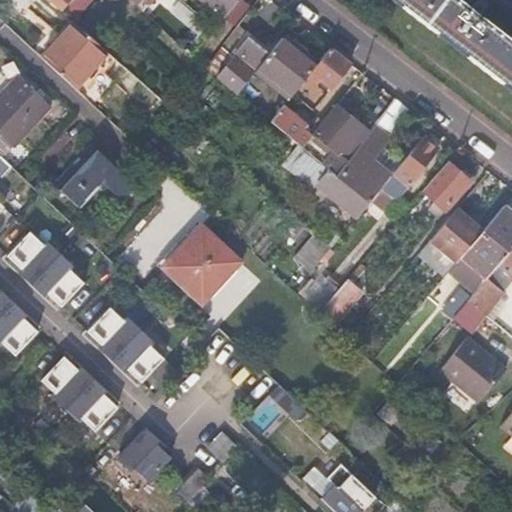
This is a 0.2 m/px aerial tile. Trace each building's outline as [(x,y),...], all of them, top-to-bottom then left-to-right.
[(47,0),(59,10),(68,0),(47,0)] [(89,0),(68,0),(59,10),(70,20),(89,0)] [(133,0),(142,8),(149,0),(133,0)] [(199,0),(221,19),(237,0),(199,0)] [(391,0),(511,92),(511,43),(456,0),(391,0)] [(76,88),(108,54),(74,24),(43,58),(76,88)] [(311,71),(317,62),(283,34),(254,69),(288,98),(292,93),(311,71)] [(253,70),(222,46),(204,67),(212,74),(235,92),(253,70)] [(330,87),(351,63),(330,47),(317,62),(311,71),(330,87)] [(132,128),(159,98),(125,69),(98,98),(132,128)] [(312,109),(330,87),(311,71),(292,93),(312,109)] [(0,98),(0,153),(4,157),(51,108),(21,78),(0,98)] [(388,138),(411,111),(404,105),(396,99),(374,126),(374,127),(388,138)] [(305,124),(282,105),(270,120),(299,144),(302,146),(311,135),(302,128),(305,124)] [(335,173),(369,132),(336,105),(314,132),(335,151),(324,164),(329,168),(335,173)] [(193,128),(182,117),(176,124),(187,135),(193,128)] [(336,173),(335,173),(329,168),(317,183),(358,216),(370,201),(371,201),(378,192),(381,188),(390,177),(370,160),(381,147),(388,138),(374,127),(336,173)] [(390,177),(381,188),(393,198),(395,199),(408,184),(409,185),(439,149),(424,137),(402,164),(394,173),(390,177)] [(302,146),(299,144),(283,164),(313,188),(317,183),(329,168),(324,164),(313,155),(302,146)] [(130,202),(141,190),(95,146),(58,184),(83,209),(109,182),(130,202)] [(402,164),(381,147),(370,160),(390,177),(394,173),(402,164)] [(471,181),(448,161),(423,191),(436,202),(430,209),(440,217),(471,181)] [(378,192),(371,201),(383,211),(393,198),(381,188),(378,192)] [(488,278),(511,249),(511,211),(505,205),(483,232),(462,257),(488,278)] [(0,237),(17,219),(5,208),(0,212),(0,237)] [(456,264),(462,257),(483,232),(456,210),(429,242),(456,264)] [(0,242),(10,252),(29,232),(17,219),(0,237),(0,242)] [(322,240),(324,242),(330,247),(341,234),(333,227),(322,240)] [(207,301),(241,264),(206,230),(171,267),(207,301)] [(31,285),(60,254),(47,242),(44,246),(29,232),(10,252),(7,256),(20,269),(18,272),(31,285)] [(330,247),(324,242),(303,266),(311,273),(331,248),(330,247)] [(469,302),(487,316),(505,293),(508,295),(511,290),(511,249),(488,278),(469,302)] [(31,285),(39,293),(45,298),(47,295),(61,308),(65,304),(84,285),(70,271),(73,267),(60,254),(31,285)] [(306,303),(320,316),(340,292),(326,279),(306,303)] [(364,295),(349,281),(340,292),(320,316),(335,330),(364,295)] [(97,296),(84,285),(65,304),(77,317),(97,296)] [(0,316),(13,303),(5,295),(0,290),(0,316)] [(90,329),(109,308),(97,296),(77,317),(90,329)] [(473,332),(487,316),(469,302),(456,318),(473,332)] [(25,315),(21,311),(13,303),(0,316),(0,344),(13,357),(32,338),(37,333),(22,319),(25,315)] [(86,332),(100,345),(97,349),(110,362),(139,331),(127,318),(123,322),(109,308),(90,329),(86,332)] [(153,344),(139,331),(110,362),(119,370),(122,367),(127,372),(140,385),(144,381),(164,361),(149,347),(153,344)] [(45,349),(32,338),(13,357),(26,370),(45,349)] [(482,402),(510,379),(506,376),(509,373),(471,340),(445,371),(482,402)] [(58,361),(45,349),(26,370),(39,381),(58,361)] [(79,367),(76,371),(62,357),(58,361),(39,381),(53,394),(48,399),(62,412),(93,380),(79,367)] [(176,373),(164,361),(144,381),(156,393),(176,373)] [(100,388),(93,380),(62,412),(75,424),(78,420),(92,434),(112,414),(116,409),(102,395),(97,391),(100,388)] [(263,441),(299,404),(279,384),(242,422),(263,441)] [(511,411),(502,423),(511,431),(511,411)] [(124,427),(112,414),(92,434),(105,447),(124,427)] [(137,439),(124,427),(105,447),(118,459),(137,439)] [(169,460),(155,446),(158,443),(145,431),(137,439),(118,459),(115,462),(127,475),(131,471),(145,485),(169,460)] [(221,434),(205,450),(221,465),(237,449),(221,434)] [(344,466),(317,496),(334,511),(370,511),(382,500),(344,466)] [(171,490),(184,503),(204,481),(192,469),(171,490)] [(271,511),(302,511),(283,493),(268,509),(271,511)]
